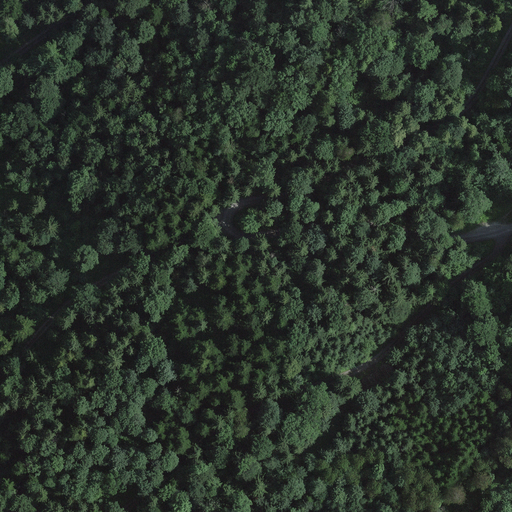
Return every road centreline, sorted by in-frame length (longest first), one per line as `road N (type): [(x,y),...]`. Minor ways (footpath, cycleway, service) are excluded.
road 1 (track): [(510,235),(425,236),(379,222),(251,236),(222,215),(237,200),(306,189),(452,120),(473,102),(511,31)]
road 2 (track): [(113,511),(242,414),(364,369),(510,235)]
road 3 (track): [(0,371),(75,295),(222,215)]
